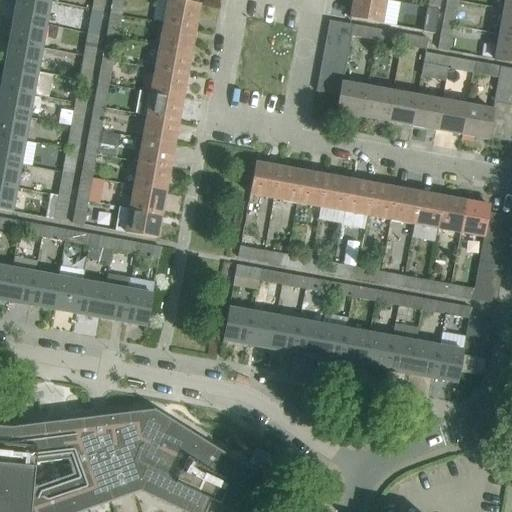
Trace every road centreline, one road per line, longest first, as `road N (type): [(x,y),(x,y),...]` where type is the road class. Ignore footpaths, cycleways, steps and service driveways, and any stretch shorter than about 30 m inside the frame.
road 1 (residential): [(361,475),(246,394),(0,346)]
road 2 (unclassified): [(511,180),(292,138)]
road 3 (residential): [(361,475),(459,441),(484,424),(511,356)]
road 4 (unclassified): [(292,138),(210,121),(231,0)]
road 5 (unclassified): [(314,2),(292,138)]
